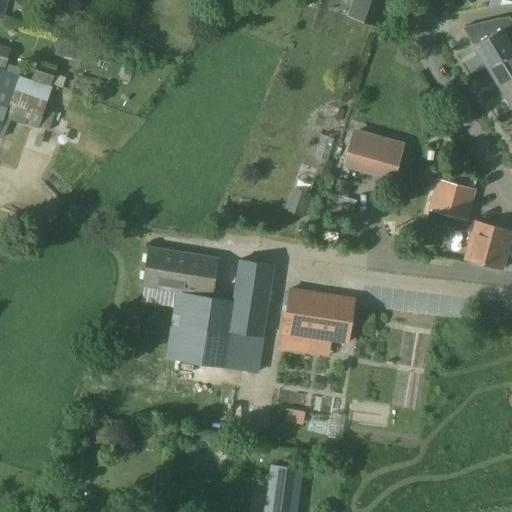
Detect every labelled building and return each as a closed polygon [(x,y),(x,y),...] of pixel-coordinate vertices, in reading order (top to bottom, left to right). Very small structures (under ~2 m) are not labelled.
[(0,0),(0,18),(4,19),(8,0),(0,0)] [(387,0),(352,0),(350,9),(379,19),(377,26),(379,27),(387,0)] [(492,19),(464,26),(475,45),(474,45),(487,67),(511,51),(511,21),(509,16),(492,19)] [(0,46),(0,68),(3,69),(9,50),(0,46)] [(511,51),(487,67),(501,89),(511,81),(511,51)] [(9,105),(42,117),(51,90),(52,87),(19,75),(3,69),(0,68),(0,134),(5,118),(9,105)] [(511,81),(501,89),(511,107),(511,81)] [(354,133),(346,164),(395,178),(404,147),(354,133)] [(439,223),(473,232),(466,259),(503,269),(511,233),(511,231),(468,220),(476,189),(439,179),(429,216),(428,220),(439,223)] [(210,296),(210,294),(211,290),(215,290),(216,284),(213,284),(216,259),(149,249),(144,285),(176,290),(210,296)] [(232,298),(210,294),(210,296),(176,290),(165,357),(258,372),(263,337),(262,337),(273,264),(238,259),(232,298)] [(346,343),(353,299),(289,290),(282,334),(346,343)] [(408,322),(430,325),(433,307),(410,304),(408,322)] [(287,411),(286,421),(304,423),(306,414),(287,411)] [(272,464),(264,511),(295,511),(302,469),(272,464)]
